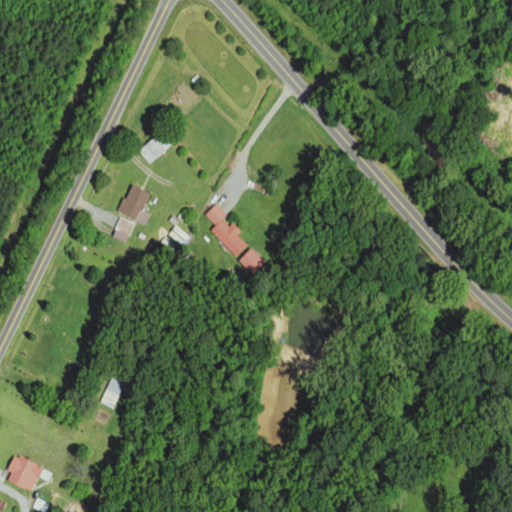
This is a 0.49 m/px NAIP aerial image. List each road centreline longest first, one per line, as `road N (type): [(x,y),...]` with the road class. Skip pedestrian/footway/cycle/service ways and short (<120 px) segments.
road 1 (tertiary): [(221,0),(511,328)]
road 2 (residential): [(0,352),(175,0)]
